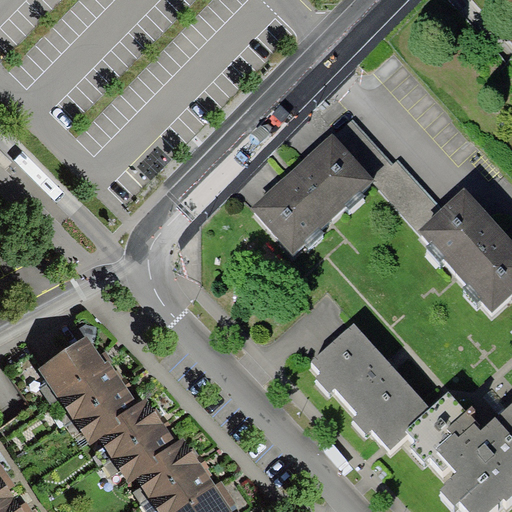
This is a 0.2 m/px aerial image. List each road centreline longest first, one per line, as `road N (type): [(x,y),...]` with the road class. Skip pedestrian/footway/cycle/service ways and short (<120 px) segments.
road 1 (residential): [(148,269),(156,238),(385,0)]
road 2 (residential): [(352,511),(166,308),(148,269)]
road 3 (residential): [(148,269),(101,277),(0,333)]
